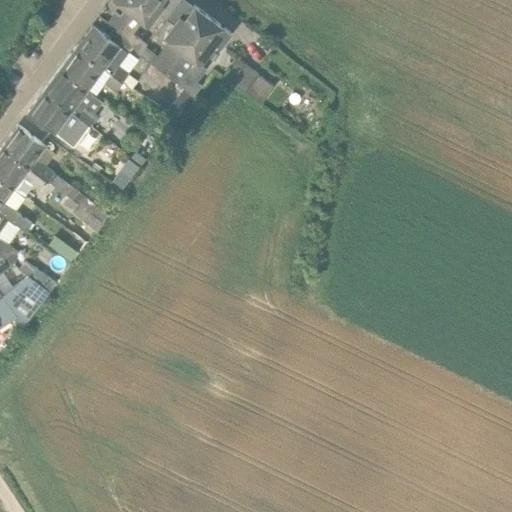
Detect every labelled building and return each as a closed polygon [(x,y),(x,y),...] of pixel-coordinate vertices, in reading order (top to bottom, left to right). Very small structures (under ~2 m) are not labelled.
[(108,23),(114,27),(136,0),(115,0),(126,8),(121,15),(116,12),(108,23)] [(110,32),(132,48),(139,53),(167,13),(161,8),(164,4),(159,0),(136,0),(114,27),(110,32)] [(139,53),(164,71),(207,14),(193,3),(183,16),(179,13),(175,19),(167,13),(139,53)] [(194,93),(202,83),(198,80),(207,67),(201,62),(213,40),(219,44),(229,30),(207,14),(164,71),(185,87),(194,93)] [(76,46),(123,81),(130,71),(121,65),(132,48),(110,32),(108,35),(93,24),(76,46)] [(116,90),(123,81),(76,46),(60,67),(88,89),(89,89),(97,95),(106,82),(116,90)] [(243,91),(262,105),(276,87),(257,73),(236,57),(222,76),(243,91)] [(44,89),(93,126),(98,118),(95,116),(105,101),(97,95),(89,89),(88,89),(60,67),(44,89)] [(194,93),(185,87),(168,111),(176,117),(194,93)] [(77,147),(93,126),(44,89),(28,111),(77,147)] [(107,193),(98,205),(70,183),(54,172),(55,171),(47,165),(55,153),(45,146),(46,145),(18,124),(2,145),(48,180),(68,195),(103,222),(108,213),(117,200),(107,193)] [(23,176),(41,190),(48,180),(2,145),(0,148),(0,177),(14,188),(23,176)] [(0,212),(7,218),(15,224),(16,223),(19,226),(25,230),(32,222),(4,201),(14,188),(0,177),(0,212)] [(62,204),(97,231),(103,222),(68,195),(62,204)] [(0,252),(0,253),(7,242),(19,226),(16,223),(15,224),(7,218),(0,212),(0,252)] [(0,294),(2,294),(0,291),(0,272),(13,263),(0,253),(0,294)] [(29,275),(49,290),(50,291),(55,284),(34,268),(32,270),(24,264),(20,268),(29,275)] [(15,313),(24,326),(49,290),(29,275),(2,294),(0,294),(0,324),(9,318),(15,313)]
